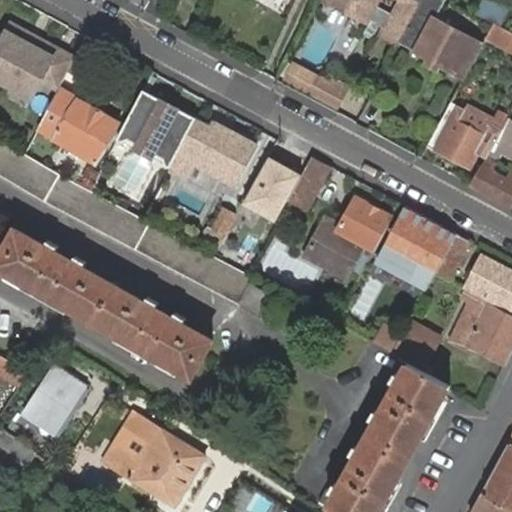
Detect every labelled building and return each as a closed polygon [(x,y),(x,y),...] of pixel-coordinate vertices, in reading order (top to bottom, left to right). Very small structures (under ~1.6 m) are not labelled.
[(131,0),(131,2),(145,10),(150,0),(131,0)] [(168,0),(150,0),(145,10),(160,17),(168,0)] [(329,0),(367,21),(378,0),(395,0),(398,1),(380,35),(398,44),(399,42),(421,0),(329,0)] [(445,0),(421,0),(399,42),(416,51),(456,73),(464,78),(483,44),(473,39),(435,18),(445,0)] [(502,8),(488,0),(482,0),(475,13),(494,23),(502,8)] [(62,48),(9,20),(0,36),(0,85),(32,103),(41,85),(62,48)] [(511,32),(494,23),(488,35),(511,47),(511,32)] [(77,56),(62,48),(41,85),(56,93),(77,56)] [(93,58),(80,51),(77,56),(69,71),(83,78),(93,58)] [(318,78),(293,65),(286,78),(311,91),(318,78)] [(48,110),(39,128),(56,138),(56,139),(72,149),(80,153),(97,163),(120,123),(95,109),(86,104),(78,99),(61,89),(48,110)] [(166,165),(171,168),(197,119),(178,109),(176,113),(160,104),(162,100),(144,90),(117,139),(121,142),(129,139),(139,144),(140,152),(147,155),(155,152),(164,158),(166,165)] [(454,97),(450,104),(429,145),(470,166),(478,151),(488,156),(506,123),(508,118),(511,112),(501,107),(499,111),(464,93),(461,100),(454,97)] [(178,109),(162,100),(160,104),(176,113),(178,109)] [(511,119),(508,118),(506,123),(488,156),(505,164),(505,165),(509,157),(511,158),(511,119)] [(193,162),(211,126),(197,119),(171,168),(169,172),(183,180),(193,162)] [(211,126),(193,162),(235,185),(257,145),(215,121),(211,126)] [(0,173),(45,200),(240,303),(250,284),(254,277),(251,276),(247,274),(215,257),(142,218),(89,190),(59,174),(25,154),(0,138),(0,173)] [(488,156),(486,160),(470,184),(511,206),(511,173),(510,172),(511,169),(505,165),(505,164),(488,156)] [(303,176),(270,157),(244,203),(276,222),(288,201),(303,176)] [(303,176),(288,201),(305,210),(315,193),(329,169),(330,166),(313,157),(303,176)] [(392,218),(356,198),(340,226),(339,229),(331,225),(332,222),(326,218),(306,254),(347,276),(351,269),(362,274),(369,263),(375,250),(392,218)] [(457,234),(406,206),(377,259),(404,274),(413,259),(437,271),(457,234)] [(208,239),(221,245),(237,215),(224,209),(208,239)] [(17,229),(0,258),(0,268),(38,290),(59,302),(128,342),(149,354),(192,379),(214,341),(185,325),(188,319),(177,313),(174,319),(157,309),(160,303),(150,298),(146,303),(84,267),(87,262),(77,256),(74,261),(57,252),(60,246),(49,240),(46,246),(17,229)] [(470,241),(457,234),(437,271),(436,274),(447,279),(448,280),(470,241)] [(511,269),(483,254),(465,287),(510,311),(511,307),(511,269)] [(413,259),(404,274),(428,288),(436,274),(437,271),(413,259)] [(447,279),(436,274),(428,288),(416,309),(427,315),(447,279)] [(250,284),(240,303),(259,313),(269,293),(250,284)] [(455,336),(505,362),(511,348),(511,314),(475,295),(465,289),(461,299),(471,304),(455,336)] [(370,339),(393,352),(403,332),(369,313),(357,332),(370,339)] [(403,332),(393,352),(400,359),(420,370),(437,339),(426,333),(429,329),(411,319),(403,332)] [(426,333),(437,339),(440,334),(429,329),(426,333)] [(420,370),(400,359),(320,503),(336,511),(381,511),(449,390),(451,387),(420,370)] [(57,366),(28,414),(62,435),(92,386),(57,366)] [(176,506),(206,456),(163,430),(140,416),(130,431),(153,445),(140,468),(116,454),(109,465),(176,506)] [(3,428),(0,426),(0,445),(9,452),(16,439),(3,428)] [(9,452),(29,466),(37,453),(16,439),(9,452)] [(511,444),(510,443),(483,495),(511,508),(511,444)] [(52,467),(43,479),(57,490),(66,477),(52,467)] [(473,511),(511,511),(511,508),(483,495),(473,511)] [(116,511),(118,511),(104,501),(97,511),(116,511)]
